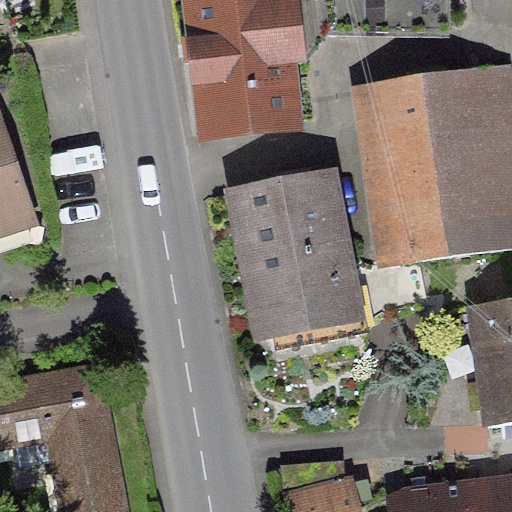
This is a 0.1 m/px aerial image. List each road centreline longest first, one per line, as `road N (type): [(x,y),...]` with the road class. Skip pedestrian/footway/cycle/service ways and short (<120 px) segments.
road 1 (secondary): [(175,306),(140,0)]
road 2 (secondary): [(229,511),(175,306)]
road 3 (residential): [(0,333),(175,306)]
